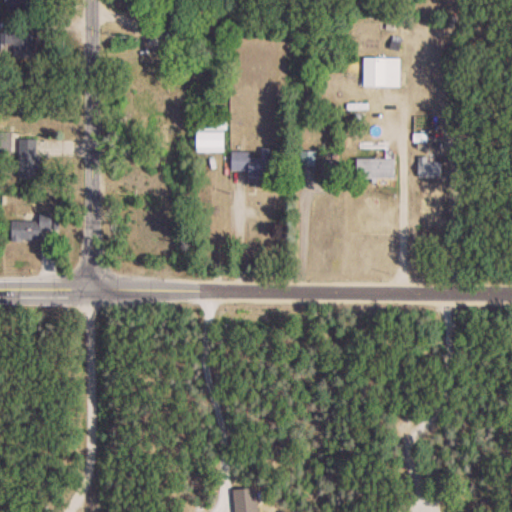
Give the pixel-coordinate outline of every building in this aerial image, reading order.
[(4,0),(5,8),(35,8),(34,0),(4,0)] [(169,0),(170,25),(181,25),(180,0),(169,0)] [(168,29),(168,43),(182,43),(182,29),(168,29)] [(14,58),(34,58),(34,33),(0,33),(0,47),(14,47),(14,58)] [(365,87),(401,87),(401,58),(365,58),(365,87)] [(199,151),(225,151),(225,133),(199,133),(199,151)] [(39,139),(20,139),(20,178),(39,178),(39,139)] [(284,158),(272,158),(272,149),(262,149),(262,157),(252,157),(252,151),(233,151),(233,170),(250,170),(250,177),(283,178),(284,158)] [(396,159),(358,159),(358,180),(396,180),(396,159)] [(418,179),(442,179),(442,159),(418,159),(418,179)] [(53,230),(53,213),(33,213),(33,221),(12,221),(12,241),(42,241),(42,230),(53,230)]
